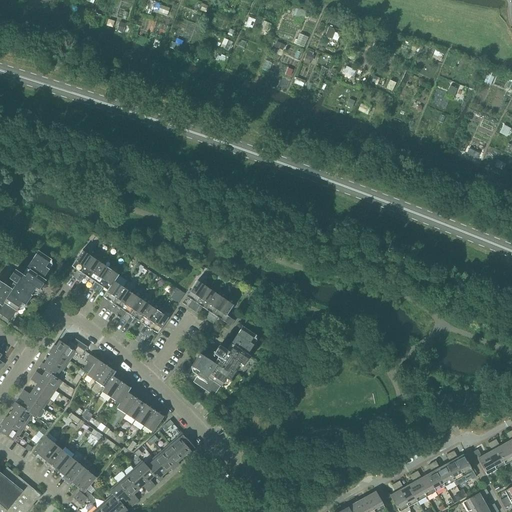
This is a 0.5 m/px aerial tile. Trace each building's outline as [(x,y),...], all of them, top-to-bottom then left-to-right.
[(146,12),(151,14),(154,4),(150,2),(146,12)] [(168,15),(170,9),(160,5),(158,12),(168,15)] [(305,19),(308,11),(299,8),(296,17),(305,19)] [(249,15),(246,24),(252,26),(256,18),(249,15)] [(264,19),(261,26),(267,29),(270,21),(264,19)] [(117,30),(123,32),(126,24),(120,22),(117,30)] [(335,32),(334,29),(329,27),(325,37),(332,39),(335,32)] [(305,47),(309,37),(300,34),(296,44),(305,47)] [(220,47),(228,51),(232,42),(224,39),(220,47)] [(180,52),(182,46),(172,42),(170,48),(180,52)] [(283,50),(285,45),(277,42),(275,47),(283,50)] [(305,58),(311,61),(314,53),(308,51),(305,58)] [(227,59),(217,55),(212,67),(223,71),(227,59)] [(354,70),(347,66),(343,74),(350,78),(354,70)] [(483,84),(490,87),(495,74),(489,71),(483,84)] [(375,75),(372,82),(380,85),(382,79),(375,75)] [(387,88),(392,91),(395,84),(390,81),(387,88)] [(452,84),(448,91),(455,94),(458,87),(452,84)] [(350,99),(347,106),(352,109),(355,101),(350,99)] [(362,102),(359,109),(364,111),(368,113),(371,106),(362,102)] [(500,133),(507,136),(511,128),(504,125),(500,133)] [(497,160),(495,166),(502,169),(505,164),(497,160)] [(73,276),(77,279),(92,257),(83,250),(72,266),(77,270),(73,276)] [(0,313),(10,320),(16,311),(18,312),(19,311),(17,310),(22,303),(26,305),(32,296),(31,295),(36,288),(40,290),(46,280),(43,279),(49,270),(46,267),(51,260),(52,261),(52,260),(39,251),(27,268),(30,270),(26,276),(16,270),(9,279),(13,281),(9,287),(0,280),(0,313)] [(85,275),(90,278),(101,263),(92,257),(77,279),(81,281),(85,275)] [(91,288),(95,291),(110,269),(101,263),(90,278),(95,282),(91,288)] [(103,287),(108,290),(114,281),(115,281),(119,275),(110,269),(95,291),(99,293),(103,287)] [(104,307),(108,309),(123,287),(115,281),(114,281),(108,290),(103,297),(109,300),(104,307)] [(188,306),(192,309),(207,287),(197,281),(187,296),(192,300),(188,306)] [(55,285),(51,290),(55,294),(59,289),(55,285)] [(117,306),(122,309),(132,293),(123,287),(108,309),(112,312),(117,306)] [(200,305),(205,309),(216,293),(207,287),(192,309),(196,312),(200,305)] [(176,288),(173,292),(182,298),(185,294),(176,288)] [(123,319),(126,322),(143,298),(143,296),(141,294),(137,292),(135,291),(133,292),(132,293),(122,309),(127,313),(123,319)] [(206,319),(210,321),(225,299),(216,293),(205,309),(210,312),(206,319)] [(135,318),(140,321),(152,304),(152,302),(150,300),(146,298),(144,297),(143,298),(126,322),(130,324),(135,318)] [(225,299),(210,321),(213,324),(218,317),(231,326),(235,320),(227,315),(234,305),(225,299)] [(140,331),(144,334),(161,309),(161,308),(159,306),(155,304),(153,303),(152,304),(140,321),(145,325),(140,331)] [(161,309),(144,334),(148,336),(153,330),(158,334),(171,314),(162,308),(161,309)] [(17,316),(13,321),(19,324),(22,319),(17,316)] [(217,356),(213,362),(200,353),(191,367),(192,368),(193,372),(198,375),(193,382),(214,396),(221,386),(222,387),(223,386),(222,385),(226,378),(230,381),(237,371),(235,370),(240,363),(244,366),(251,356),(248,354),(254,345),(250,342),(255,335),(256,336),(257,335),(243,326),(231,344),(234,346),(230,352),(220,345),(214,354),(217,356)] [(54,345),(52,349),(70,361),(76,352),(82,356),(88,347),(73,337),(67,346),(60,341),(56,346),(54,345)] [(51,354),(48,359),(64,370),(70,361),(52,349),(49,352),(51,354)] [(87,375),(96,381),(108,363),(104,361),(103,363),(92,355),(90,354),(86,359),(94,364),(87,375)] [(39,367),(46,371),(57,379),(58,378),(64,370),(48,359),(44,364),(42,363),(39,367)] [(96,381),(105,387),(113,376),(116,372),(111,368),(112,366),(108,363),(96,381)] [(36,372),(34,375),(56,390),(62,381),(58,378),(57,379),(46,371),(43,376),(36,372)] [(38,384),(34,389),(50,400),(56,390),(34,375),(31,379),(38,384)] [(102,391),(111,398),(123,380),(119,377),(118,379),(113,376),(105,387),(102,391)] [(111,398),(120,403),(120,404),(128,392),(131,388),(126,384),(127,382),(123,380),(111,398)] [(24,390),(21,394),(44,409),(50,400),(34,389),(31,394),(24,390)] [(117,408),(126,414),(138,396),(134,393),(133,396),(128,392),(120,404),(120,403),(117,408)] [(21,394),(19,397),(25,402),(22,407),(33,415),(37,418),(38,417),(39,418),(41,418),(45,412),(45,410),(43,409),(44,409),(21,394)] [(126,414),(135,420),(146,404),(140,401),(142,399),(138,396),(126,414)] [(15,408),(11,413),(27,424),(33,415),(22,407),(16,402),(13,406),(15,408)] [(135,420),(144,426),(156,408),(152,406),(151,408),(146,404),(135,420)] [(156,408),(144,426),(153,432),(164,417),(159,413),(160,411),(156,408)] [(6,417),(3,420),(21,433),(27,424),(11,413),(8,418),(6,417)] [(21,433),(3,420),(1,424),(3,426),(0,430),(0,431),(15,442),(21,433)] [(162,426),(166,430),(174,424),(170,420),(166,423),(162,426)] [(38,454),(43,458),(55,443),(57,440),(49,433),(32,453),(36,456),(38,454)] [(182,433),(170,444),(183,458),(187,454),(189,456),(193,453),(191,451),(195,447),(182,433)] [(496,439),(492,441),(505,465),(511,461),(511,455),(505,443),(500,446),(496,439)] [(492,450),(487,453),(496,470),(505,465),(492,441),(488,443),(492,450)] [(46,464),(49,467),(63,450),(55,443),(43,458),(47,462),(46,464)] [(170,444),(162,451),(176,467),(180,464),(178,462),(183,458),(170,444)] [(55,468),(59,472),(71,457),(74,454),(66,447),(63,450),(49,467),(53,470),(55,468)] [(496,470),(487,453),(482,456),(478,449),(474,452),(487,475),(496,470)] [(162,451),(154,458),(166,472),(171,468),(173,470),(176,467),(162,451)] [(454,451),(450,453),(463,476),(465,479),(471,476),(472,479),(476,477),(464,455),(458,458),(454,451)] [(450,462),(445,465),(454,481),(463,476),(450,453),(446,455),(450,462)] [(62,478),(66,481),(80,464),(71,457),(59,472),(64,476),(62,478)] [(154,458),(146,465),(155,476),(154,476),(160,482),(163,478),(162,476),(166,472),(154,458)] [(143,461),(134,468),(152,489),(155,485),(150,480),(154,476),(155,476),(146,465),(143,461)] [(436,461),(432,463),(445,486),(454,481),(445,465),(440,468),(436,461)] [(432,472),(427,475),(436,491),(445,486),(432,463),(428,465),(432,472)] [(71,482),(76,485),(88,471),(80,464),(66,481),(70,484),(71,482)] [(0,503),(8,510),(9,509),(12,511),(27,511),(41,495),(7,467),(2,473),(0,471),(0,503)] [(134,468),(126,476),(139,490),(143,486),(148,492),(152,489),(134,468)] [(81,489),(74,498),(82,505),(88,498),(83,494),(86,491),(97,478),(88,471),(76,485),(81,489)] [(418,471),(414,473),(427,496),(436,491),(427,475),(422,478),(418,471)] [(414,482),(409,485),(418,502),(427,496),(414,473),(410,475),(414,482)] [(126,476),(118,483),(136,503),(139,500),(134,494),(139,490),(126,476)] [(400,481),(396,483),(409,507),(418,502),(409,485),(403,488),(400,481)] [(109,490),(113,494),(122,504),(123,504),(127,500),(132,506),(136,503),(118,483),(109,490)] [(409,507),(396,483),(392,485),(396,492),(390,495),(399,511),(407,511),(411,510),(409,507)] [(501,500),(503,504),(511,498),(511,486),(504,491),(508,496),(501,500)] [(463,502),(468,511),(484,502),(482,497),(488,493),(486,489),(463,502)] [(376,491),(366,497),(375,511),(377,511),(385,508),(376,491)] [(113,494),(105,501),(114,511),(121,511),(122,511),(125,511),(128,510),(123,504),(122,504),(113,494)] [(375,511),(366,497),(357,502),(363,511),(375,511)] [(82,505),(74,498),(71,501),(79,508),(82,505)] [(511,504),(511,498),(503,504),(505,508),(511,504)] [(114,511),(105,501),(97,508),(100,511),(114,511)] [(363,511),(357,502),(348,507),(351,511),(363,511)] [(468,511),(488,511),(496,507),(494,504),(487,507),(484,502),(468,511)] [(0,503),(0,511),(12,511),(9,509),(8,510),(0,503)]
